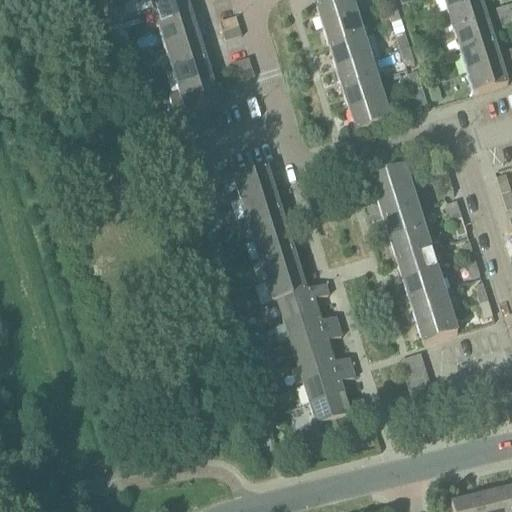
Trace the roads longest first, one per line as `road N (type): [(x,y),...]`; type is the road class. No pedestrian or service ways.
road 1 (residential): [(511,304),(463,152),(451,140),(433,136),(321,169),(301,167),(256,35),(256,0)]
road 2 (unclassified): [(401,473),(245,511)]
